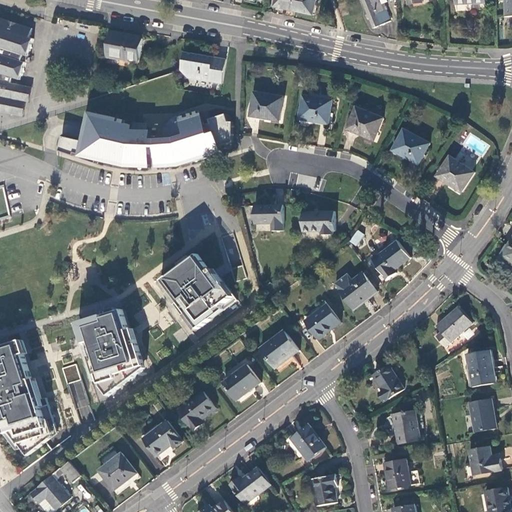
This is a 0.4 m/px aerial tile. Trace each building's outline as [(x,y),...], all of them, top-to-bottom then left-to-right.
[(295,12),(297,0),(277,0),(275,8),(295,12)] [(297,0),(295,12),(314,16),(317,0),(297,0)] [(380,0),(361,0),(373,29),(392,21),(388,10),(385,11),(380,0)] [(32,29),(0,17),(0,111),(23,117),(26,102),(28,103),(32,88),(11,84),(12,79),(19,80),(26,62),(23,61),(24,56),(28,57),(34,39),(29,38),(32,29)] [(120,34),(110,32),(105,57),(128,61),(129,59),(139,61),(142,39),(119,35),(120,34)] [(226,60),(184,52),(180,71),(188,79),(221,85),(226,60)] [(285,98),(255,93),(251,116),(281,121),(285,98)] [(333,101),(304,96),(301,119),(329,124),(333,101)] [(384,119),(357,108),(348,130),(375,141),(384,119)] [(119,122),(92,116),(86,142),(63,136),(60,151),(74,156),(75,153),(83,154),(82,159),(96,163),(98,157),(127,164),(151,165),(152,157),(152,155),(157,155),(157,158),(157,165),(180,163),(222,150),(221,147),(234,143),(233,139),(234,122),(229,122),(227,114),(210,119),(211,124),(207,125),(203,111),(181,118),(181,115),(175,117),(170,120),(166,126),(164,130),(163,136),(153,136),(153,131),(148,131),(148,124),(133,123),(133,128),(128,126),(129,121),(119,119),(119,122)] [(404,130),(394,151),(419,164),(430,144),(404,130)] [(451,157),(438,177),(463,192),(475,173),(451,157)] [(284,206),(255,206),(255,225),(273,225),(273,231),(284,231),(284,206)] [(336,212),(302,213),(303,233),(321,232),(321,236),(333,236),(333,232),(336,232),(336,212)] [(358,246),(365,234),(356,229),(349,242),(358,246)] [(511,263),(511,240),(502,257),(511,263)] [(398,241),(372,261),(387,281),(397,273),(396,271),(411,258),(398,241)] [(170,276),(163,281),(168,288),(170,286),(178,297),(182,294),(186,300),(182,302),(187,308),(185,310),(199,329),(212,320),(210,316),(221,307),(224,311),(238,301),(221,278),(213,284),(209,279),(205,283),(202,279),(210,273),(197,256),(181,268),(183,270),(171,278),(170,276)] [(183,270),(181,268),(170,276),(171,278),(183,270)] [(75,271),(69,269),(65,273),(66,280),(72,281),(77,277),(75,271)] [(349,274),(337,284),(342,290),(340,292),(354,311),(379,292),(364,273),(354,281),(349,274)] [(170,286),(168,288),(185,310),(187,308),(182,302),(186,300),(182,294),(178,297),(170,286)] [(329,306),(306,323),(318,338),(331,329),(333,330),(342,323),(329,306)] [(221,307),(210,316),(212,320),(224,311),(221,307)] [(473,324),(459,307),(437,326),(442,332),(437,336),(446,347),(473,324)] [(99,317),(82,323),(88,344),(96,341),(98,347),(92,349),(94,356),(92,357),(101,386),(101,387),(108,396),(142,371),(131,335),(125,337),(123,333),(130,331),(123,310),(105,316),(106,319),(99,321),(99,317)] [(286,332),(261,350),(276,370),(300,351),(286,332)] [(96,341),(88,344),(92,357),(94,356),(92,349),(98,347),(96,341)] [(0,391),(1,392),(5,404),(0,405),(0,414),(6,435),(11,433),(28,457),(58,434),(46,398),(31,403),(28,397),(34,395),(24,363),(27,363),(20,342),(3,347),(4,350),(0,351),(0,391)] [(492,350),(467,354),(473,387),(494,383),(492,369),(495,368),(492,350)] [(74,364),(64,368),(68,380),(78,377),(74,364)] [(248,364),(224,383),(238,402),(263,383),(248,364)] [(390,366),(374,377),(383,392),(380,394),(386,402),(405,390),(390,366)] [(204,392),(179,411),(195,431),(205,424),(202,421),(217,409),(204,392)] [(492,400),(470,403),(475,432),(497,429),(492,400)] [(416,411),(394,415),(399,445),(422,441),(416,411)] [(168,422),(145,440),(158,457),(174,445),(176,448),(184,442),(168,422)] [(310,426),(293,439),(309,461),(326,448),(310,426)] [(491,447),(470,450),(475,475),(503,470),(501,458),(493,459),(491,447)] [(123,453),(100,471),(115,491),(139,473),(123,453)] [(408,460),(386,463),(390,490),(413,486),(408,460)] [(71,462),(62,469),(74,483),(82,476),(71,462)] [(240,478),(231,484),(246,504),(272,485),(259,468),(242,481),(240,478)] [(337,475),(313,480),(319,507),(338,503),(335,488),(339,487),(337,475)] [(54,476),(31,494),(32,498),(37,503),(40,504),(46,511),(54,511),(71,498),(54,476)] [(511,511),(511,505),(509,488),(486,492),(489,511),(511,511)] [(211,507),(204,511),(232,511),(224,501),(213,510),(211,507)]
